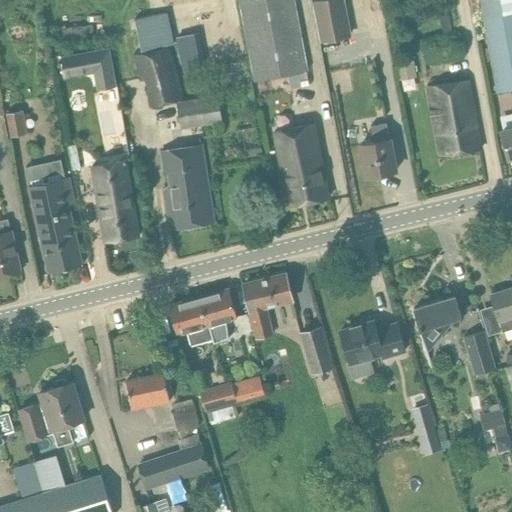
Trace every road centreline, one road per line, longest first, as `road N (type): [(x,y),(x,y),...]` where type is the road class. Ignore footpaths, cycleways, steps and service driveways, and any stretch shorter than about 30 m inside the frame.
road 1 (secondary): [(0,319),(511,193)]
road 2 (unknown): [(64,303),(133,511)]
